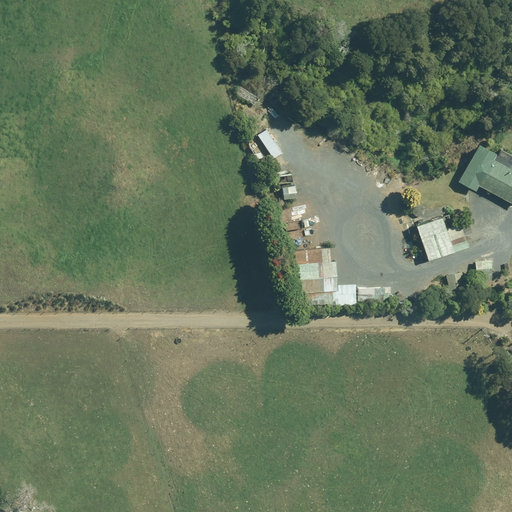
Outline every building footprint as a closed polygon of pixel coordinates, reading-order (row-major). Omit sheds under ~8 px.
[(511,154),(499,148),(497,153),(477,143),(458,180),(475,189),(477,184),(511,202),(511,154)] [(295,185),(279,187),(281,201),(297,199),(295,185)] [(459,222),(444,227),(440,215),(415,224),(427,258),(467,245),(459,222)] [(306,218),(285,223),(286,231),(308,226),(306,218)] [(334,259),(329,259),(329,248),(293,249),(295,291),(323,290),(324,301),(332,301),(331,289),(335,289),(334,259)] [(478,279),(492,276),(489,260),(475,262),(478,279)] [(384,286),(357,287),(357,303),(391,303),(391,292),(384,292),(384,286)]
